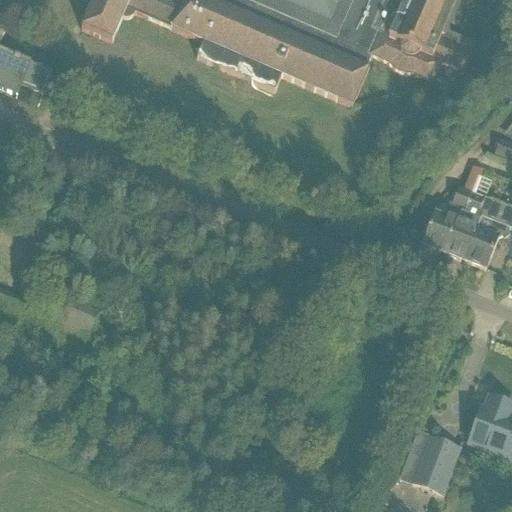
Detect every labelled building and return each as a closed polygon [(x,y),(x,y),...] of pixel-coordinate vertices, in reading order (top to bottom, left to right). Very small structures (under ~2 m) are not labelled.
[(94,0),(88,14),(81,32),(112,45),(122,20),(123,20),(125,20),(126,20),(127,20),(128,21),(129,21),(131,20),(132,19),(133,18),(134,16),(134,15),(171,32),(203,45),(196,61),(274,95),(281,79),(352,110),(368,72),(366,71),(371,59),(388,67),(390,69),(394,72),(398,75),(402,76),(406,77),(410,77),(412,77),(431,86),(440,66),(462,75),(470,57),(475,47),(444,33),(458,0),(94,0)] [(0,92),(16,99),(20,89),(42,97),(49,78),(51,73),(0,53),(0,44),(7,24),(0,21),(0,92)] [(511,126),(502,138),(511,143),(511,126)] [(511,149),(499,144),(494,159),(511,165),(511,149)] [(472,170),(465,189),(475,193),(483,174),(472,170)] [(429,229),(422,248),(440,255),(455,213),(460,215),(467,196),(458,193),(453,207),(450,206),(445,220),(435,216),(429,229)] [(455,213),(440,255),(461,263),(466,251),(466,250),(477,221),(474,220),(476,215),(481,201),(467,196),(460,215),(455,213)] [(466,251),(461,263),(485,272),(492,253),(497,240),(500,240),(506,235),(508,230),(509,230),(511,231),(511,213),(481,201),(476,215),(474,220),(477,221),(466,250),(466,251)] [(0,324),(78,358),(84,344),(98,350),(108,326),(98,322),(103,312),(84,304),(60,295),(50,315),(36,309),(0,292),(0,324)] [(475,431),(469,448),(508,462),(506,468),(511,469),(511,423),(510,423),(511,416),(511,410),(488,402),(486,406),(484,413),(482,412),(475,431)] [(427,439),(409,485),(443,498),(460,452),(427,439)]
